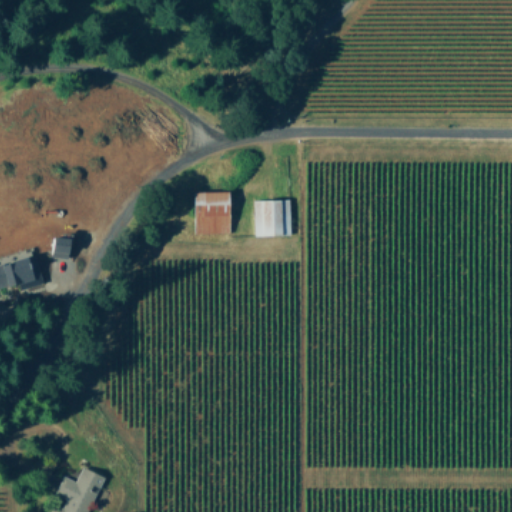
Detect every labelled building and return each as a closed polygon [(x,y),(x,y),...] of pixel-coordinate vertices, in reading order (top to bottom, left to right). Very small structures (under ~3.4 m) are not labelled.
[(191,189),(192,232),(228,231),(227,188),(191,189)] [(253,198),(254,234),(289,232),(288,197),(253,198)] [(65,255),(66,235),(48,234),(47,255),(65,255)] [(0,275),(3,285),(17,281),(19,287),(41,281),(32,252),(0,260),(0,275)] [(86,511),(102,474),(81,465),(75,479),(63,474),(56,492),(66,497),(62,508),(54,505),(50,511),(86,511)]
